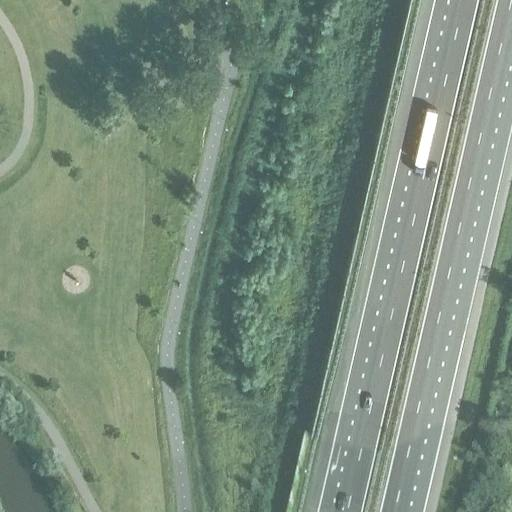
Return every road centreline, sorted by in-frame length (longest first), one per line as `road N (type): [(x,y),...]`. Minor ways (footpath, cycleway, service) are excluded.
road 1 (motorway): [(463,0),(346,511)]
road 2 (motorway): [(394,511),(510,0)]
